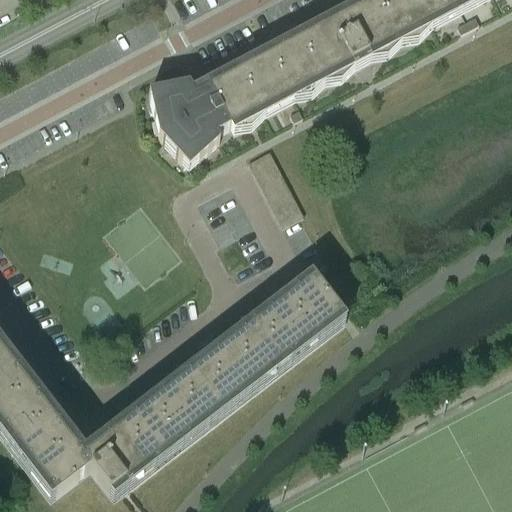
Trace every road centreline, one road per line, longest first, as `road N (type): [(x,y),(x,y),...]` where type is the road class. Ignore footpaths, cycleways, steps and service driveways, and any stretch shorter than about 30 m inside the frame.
road 1 (residential): [(0,300),(87,407),(231,303)]
road 2 (residential): [(260,0),(0,140)]
road 3 (residential): [(231,303),(278,269),(233,181),(184,205)]
road 4 (tertiary): [(0,56),(107,0)]
